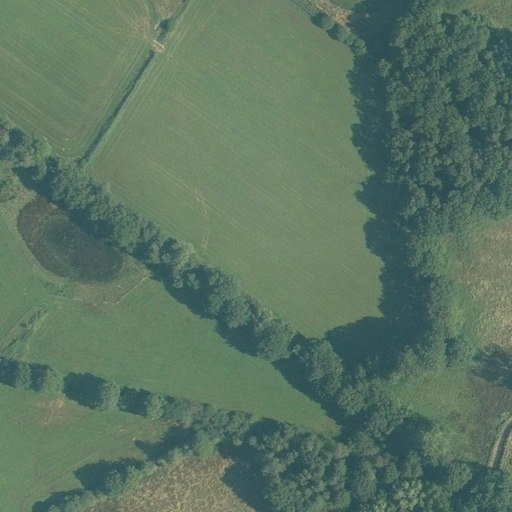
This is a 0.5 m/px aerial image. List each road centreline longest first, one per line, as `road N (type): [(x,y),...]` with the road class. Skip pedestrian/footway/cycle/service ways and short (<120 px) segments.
road 1 (track): [(346,382),(444,339),(418,221),(399,70),(413,22),(432,0)]
road 2 (track): [(346,382),(0,130)]
road 3 (track): [(511,501),(346,382)]
